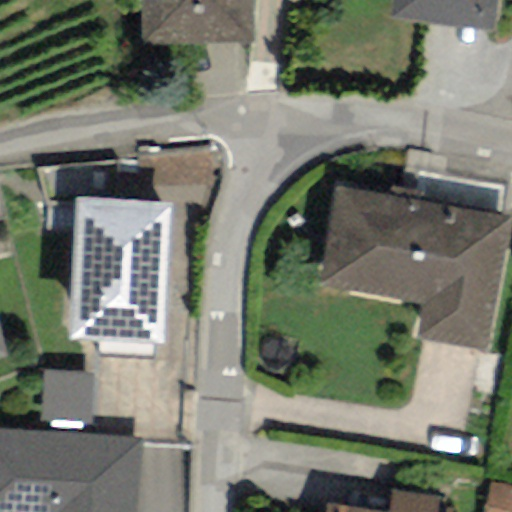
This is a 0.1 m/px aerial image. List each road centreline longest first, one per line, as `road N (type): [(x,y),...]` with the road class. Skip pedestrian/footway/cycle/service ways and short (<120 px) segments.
road 1 (residential): [(254,120),(227,229),(209,511)]
road 2 (residential): [(254,120),(349,120),(511,148)]
road 3 (residential): [(0,153),(97,131),(254,120)]
